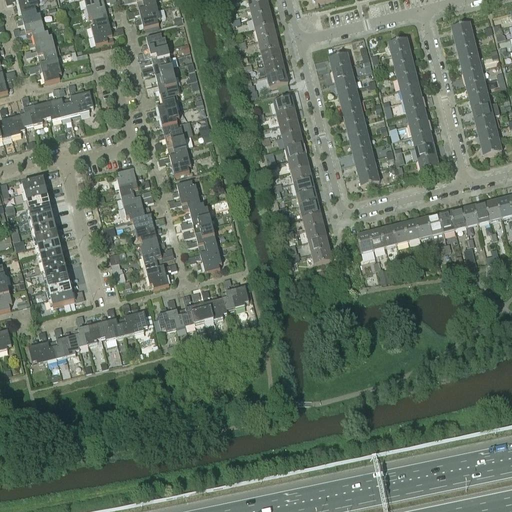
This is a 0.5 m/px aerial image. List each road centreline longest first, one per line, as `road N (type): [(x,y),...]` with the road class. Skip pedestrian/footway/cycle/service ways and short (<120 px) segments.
road 1 (residential): [(465,186),(343,216),(298,41)]
road 2 (motorway): [(511,469),(306,511)]
road 3 (residential): [(420,10),(465,186)]
road 4 (residential): [(102,310),(64,162)]
road 5 (residential): [(64,162),(130,147),(111,73)]
road 6 (residential): [(420,10),(298,41)]
